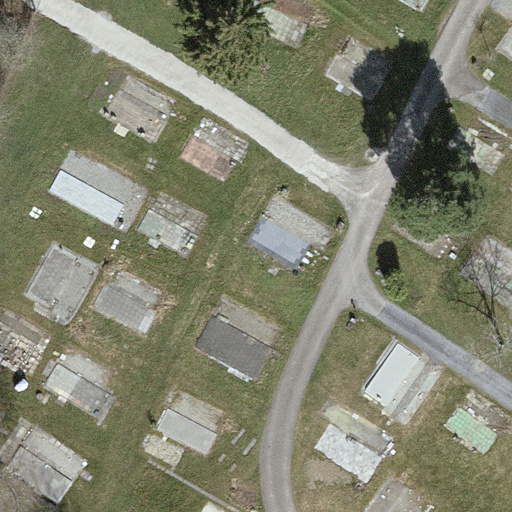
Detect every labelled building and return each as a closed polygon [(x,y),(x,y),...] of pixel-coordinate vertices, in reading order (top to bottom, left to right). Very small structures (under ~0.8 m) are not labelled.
[(257,0),(250,18),(303,41),(321,0),(257,0)] [(352,28),(327,73),(375,100),(400,55),(352,28)] [(118,55),(90,103),(159,143),(187,95),(118,55)] [(121,226),(137,200),(79,165),(63,192),(121,226)] [(270,188),(256,240),(294,250),(308,198),(270,188)] [(511,237),(497,226),(465,268),(498,293),(511,274),(511,237)] [(72,315),(105,260),(54,231),(22,286),(72,315)] [(118,258),(94,304),(149,333),(173,287),(118,258)] [(8,296),(0,308),(0,355),(21,369),(51,324),(8,296)] [(262,375),(272,349),(209,325),(199,351),(262,375)] [(365,379),(410,415),(447,369),(402,332),(365,379)] [(68,342),(51,388),(102,407),(119,361),(68,342)] [(511,408),(474,380),(444,421),(487,453),(511,419),(511,408)] [(184,381),(160,424),(209,450),(232,407),(184,381)] [(12,469),(67,500),(94,453),(39,422),(12,469)] [(389,464),(360,511),(424,511),(437,492),(389,464)] [(238,511),(212,498),(204,511),(238,511)]
